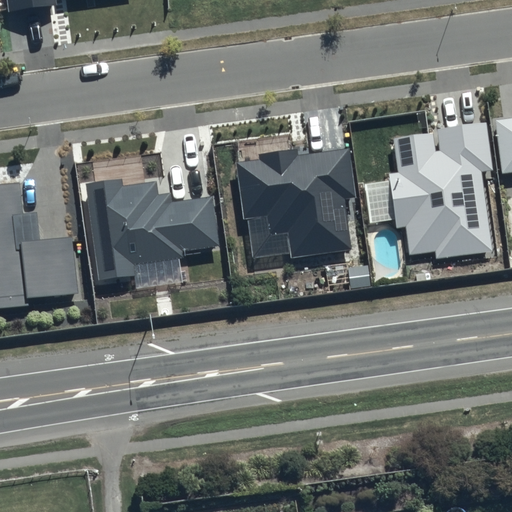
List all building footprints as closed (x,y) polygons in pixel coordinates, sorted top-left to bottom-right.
[(6,0),(8,12),(59,6),(57,0),(6,0)] [(511,118),(496,121),(504,173),(511,171),(511,118)] [(433,133),(394,138),(398,172),(389,173),(396,228),(406,227),(409,255),(436,252),(437,259),(492,252),(482,172),(493,170),(487,122),(438,129),(441,151),(436,152),(433,133)] [(259,159),(237,162),(244,218),(269,215),(272,233),(289,231),(293,256),(351,248),(345,199),(356,197),(349,148),(299,154),(298,148),(258,153),(259,159)] [(121,179),(85,184),(98,281),(136,276),(135,264),(184,258),(183,251),(221,246),(214,195),(172,200),(171,193),(158,194),(156,181),(122,185),(121,179)] [(23,214),(20,182),(0,184),(0,307),(29,305),(28,297),(78,292),(72,236),(40,239),(38,212),(23,214)]
